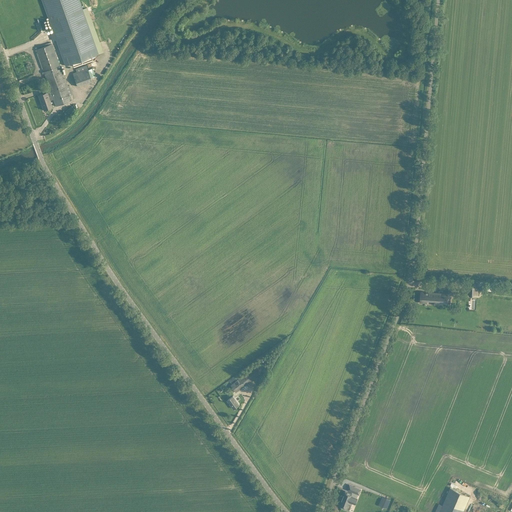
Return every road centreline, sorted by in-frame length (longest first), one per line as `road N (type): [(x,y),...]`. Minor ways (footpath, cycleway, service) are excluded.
road 1 (unclassified): [(285,511),(90,244),(40,155),(0,48)]
road 2 (unclassified): [(314,511),(406,277),(437,0)]
